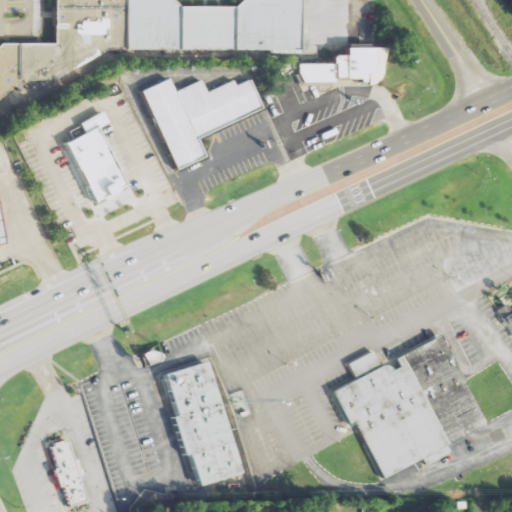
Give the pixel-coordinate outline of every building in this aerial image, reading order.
[(299,50),(299,0),(240,0),(234,6),(178,5),(173,0),(53,0),(53,43),(0,43),(0,95),(8,87),(21,80),(47,80),(107,49),(299,50)] [(296,80),(365,80),(365,82),(382,82),(382,47),(340,47),(340,54),(330,54),(330,63),(296,63),(296,80)] [(135,90),(169,170),(199,157),(191,137),(257,110),(243,78),(228,84),(226,80),(199,91),(194,79),(167,90),(162,78),(135,90)] [(59,142),(87,201),(119,186),(91,127),(59,142)] [(511,336),(511,309),(508,311),(505,303),(497,306),(509,338),(511,336)] [(378,367),(369,351),(344,365),(351,379),(328,392),(347,426),(352,423),(382,478),(419,458),(423,466),(448,452),(445,447),(486,425),(438,335),(392,359),(396,367),(388,370),(385,366),(378,367)] [(161,372),(196,362),(195,359),(204,356),(239,471),(236,476),(196,487),(187,454),(181,454),(170,417),(174,416),(161,372)] [(52,446),(51,443),(58,441),(57,438),(66,436),(72,458),(76,457),(81,476),(78,477),(85,500),(68,505),(62,485),(58,487),(52,468),(56,467),(50,446),(52,446)]
